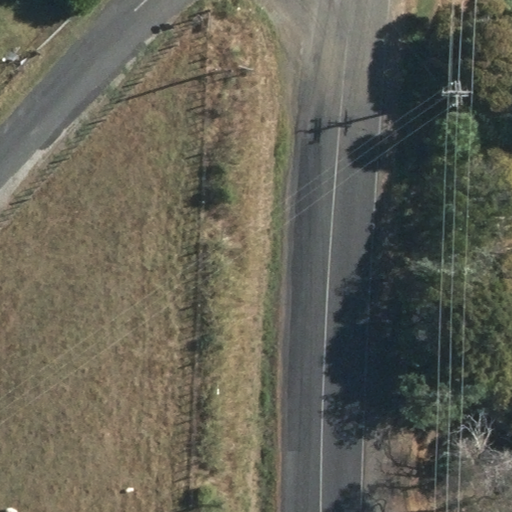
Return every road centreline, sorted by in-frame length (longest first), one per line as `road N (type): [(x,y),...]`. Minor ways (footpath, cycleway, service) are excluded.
road 1 (unclassified): [(352,0),(323,511)]
road 2 (unclassified): [(148,0),(0,154)]
